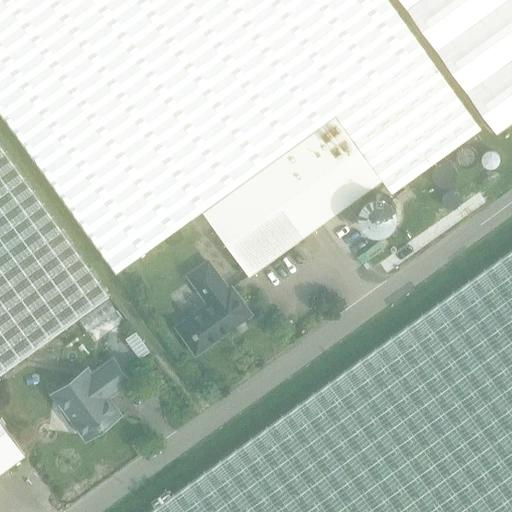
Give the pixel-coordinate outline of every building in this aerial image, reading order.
[(0,0),(0,110),(116,272),(201,210),(334,115),(424,49),(388,0),(0,0)] [(511,0),(400,0),(496,132),(511,120),(511,0)] [(424,49),(334,115),(383,178),(394,191),(481,127),(424,49)] [(334,115),(201,210),(249,275),(250,275),(321,223),(381,180),(383,178),(334,115)] [(0,373),(108,295),(0,145),(0,373)] [(404,189),(396,195),(401,202),(409,196),(404,189)] [(511,511),(511,249),(147,511),(511,511)] [(192,316),(177,327),(192,348),(200,342),(203,347),(249,314),(230,288),(228,290),(207,262),(189,275),(209,304),(202,308),(206,313),(195,321),(192,316)] [(108,299),(79,320),(87,331),(116,310),(108,299)] [(87,371),(54,395),(64,408),(61,412),(70,425),(75,424),(85,437),(117,413),(105,397),(126,381),(111,361),(90,376),(87,371)] [(0,472),(24,455),(0,421),(0,472)]
